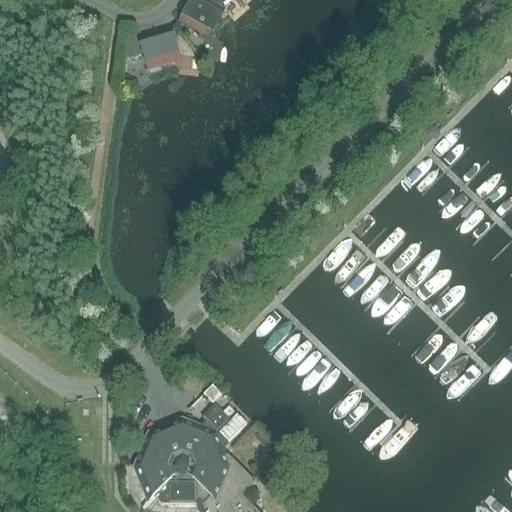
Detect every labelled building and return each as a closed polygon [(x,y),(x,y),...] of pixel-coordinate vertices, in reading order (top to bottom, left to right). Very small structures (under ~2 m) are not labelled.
[(194,0),(193,12),(218,26),(220,7),(228,0),(194,0)] [(203,38),(218,26),(193,12),(175,26),(182,34),(188,29),(203,38)] [(175,39),(182,34),(175,26),(157,41),(165,68),(180,56),(175,39)] [(165,68),(157,41),(130,38),(125,47),(124,59),(130,60),(143,56),(146,66),(165,68)] [(121,78),(121,90),(123,90),(127,91),(132,88),(127,78),(123,78),(121,78)] [(256,484),(223,452),(229,446),(228,444),(246,426),(237,416),(230,423),(215,408),(203,420),(207,423),(201,429),(200,429),(166,429),(142,453),(142,487),(162,507),(204,507),(208,511),(256,511),(243,498),(256,484)] [(86,443),(75,442),(75,459),(86,459),(86,443)]
